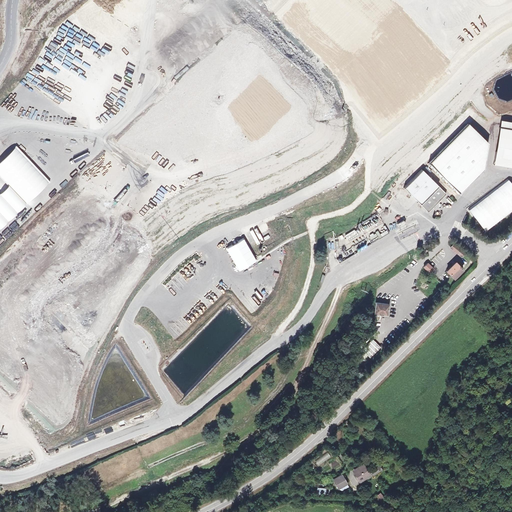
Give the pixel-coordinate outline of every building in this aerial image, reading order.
[(416,54),(421,51),(418,45),(413,48),(416,54)] [(421,60),(424,58),(424,59),(429,56),(426,51),(418,56),(421,60)] [(478,95),(483,93),(479,83),(472,86),(474,92),(477,91),(478,95)] [(485,168),(488,143),(470,124),(431,165),(460,194),(485,168)] [(511,128),(499,127),(493,164),(511,167),(511,128)] [(446,194),(424,169),(404,186),(427,211),(446,194)] [(511,183),(509,180),(469,210),(486,232),(511,212),(511,183)] [(346,238),(355,234),(353,230),(344,234),(346,238)] [(452,243),(449,247),(460,256),(463,253),(452,243)] [(427,262),(423,266),(429,272),(433,268),(427,262)] [(448,273),(456,280),(465,271),(457,264),(448,273)] [(389,316),(389,304),(377,304),(377,315),(389,316)] [(172,324),(179,320),(174,312),(167,316),(172,324)] [(381,349),(373,340),(362,350),(370,358),(381,349)] [(318,465),(330,456),(327,452),(315,460),(318,465)] [(359,481),(361,480),(368,474),(362,465),(354,470),(357,475),(356,476),(359,481)] [(378,465),(370,471),(372,474),(381,469),(378,465)] [(342,476),(337,479),(337,480),(334,481),(339,490),(348,485),(342,476)]
